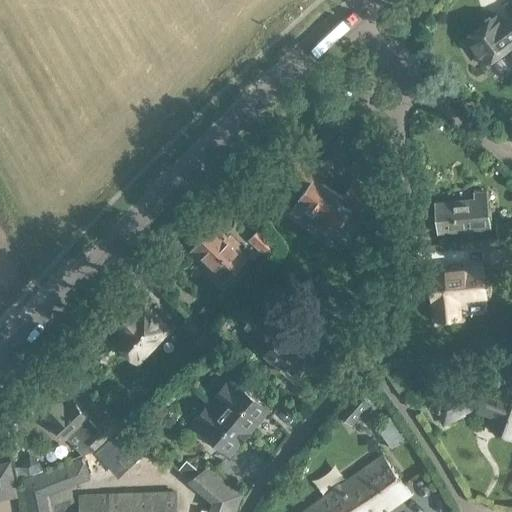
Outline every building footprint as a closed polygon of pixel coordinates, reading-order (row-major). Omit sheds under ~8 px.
[(511,46),(511,16),(502,23),(496,14),(466,36),(475,50),(473,51),(482,65),(492,59),(511,46)] [(298,151),(282,173),(304,189),(297,198),(322,215),(317,222),(318,223),(333,234),(351,210),(358,215),(374,193),(358,182),(368,168),(355,158),(348,167),(356,172),(349,183),(351,185),(342,198),(321,183),(328,173),(298,151)] [(434,202),(438,233),(491,228),(487,191),(473,192),(474,197),(434,202)] [(511,221),(496,223),(498,238),(511,236),(511,221)] [(246,257),(213,225),(189,250),(223,282),(246,257)] [(275,243),(258,228),(250,238),(266,253),(275,243)] [(511,247),(491,249),(492,266),(511,263),(511,247)] [(449,270),(449,271),(428,273),(431,304),(433,303),(435,321),(459,318),(457,300),(484,298),(481,267),(449,270)] [(357,284),(356,289),(358,294),(363,295),(367,292),(369,288),(366,283),(361,282),(357,284)] [(195,315),(205,324),(217,312),(207,303),(195,315)] [(118,328),(121,332),(114,339),(124,349),(128,345),(140,357),(167,329),(145,308),(132,321),(128,317),(118,328)] [(179,326),(190,334),(199,322),(188,313),(179,326)] [(244,327),(257,338),(266,327),(253,316),(244,327)] [(311,358),(281,331),(263,352),(293,378),(311,358)] [(267,408),(230,378),(211,401),(247,431),(256,421),(257,421),(267,408)] [(511,399),(471,385),(431,404),(442,426),(462,416),(462,414),(472,409),(487,414),(484,425),(491,427),(490,429),(511,437),(511,434),(511,399)] [(338,412),(352,425),(373,403),(359,389),(338,412)] [(238,442),(247,431),(211,401),(192,424),(229,454),(239,442),(238,442)] [(146,410),(136,402),(122,418),(132,427),(146,410)] [(58,405),(42,417),(64,441),(73,433),(84,445),(86,442),(95,452),(112,436),(115,439),(125,429),(111,417),(96,429),(72,405),(64,412),(58,405)] [(137,430),(149,441),(161,427),(149,417),(137,430)] [(95,452),(118,478),(152,446),(130,428),(116,441),(111,436),(95,452)] [(41,462),(30,453),(19,466),(14,467),(17,480),(29,475),(30,476),(41,462)] [(382,453),(301,511),(387,511),(412,494),(382,453)] [(81,457),(21,480),(26,511),(50,511),(46,493),(91,478),(85,462),(83,462),(81,457)] [(0,461),(0,500),(18,497),(11,460),(0,461)] [(212,502),(208,511),(236,511),(242,493),(209,465),(187,480),(212,502)] [(174,511),(174,491),(79,498),(79,511),(174,511)]
